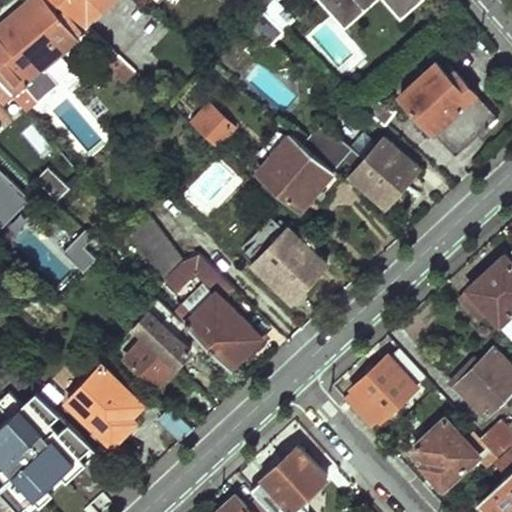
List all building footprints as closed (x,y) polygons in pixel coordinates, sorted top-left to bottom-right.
[(28,0),(0,23),(0,36),(46,90),(54,85),(41,69),(82,35),(62,12),(57,16),(43,0),(28,0)] [(56,0),(85,26),(96,12),(98,13),(109,2),(112,3),(114,0),(56,0)] [(362,0),(390,0),(401,12),(415,0),(328,0),(343,16),(362,0)] [(259,9),(238,29),(262,49),(281,26),(259,9)] [(0,81),(6,89),(10,93),(22,83),(36,98),(46,90),(0,36),(0,81)] [(135,72),(111,50),(100,61),(123,82),(135,72)] [(440,126),(459,147),(497,113),(473,87),(455,68),(448,73),(436,61),(400,93),(435,131),(440,126)] [(0,121),(9,112),(0,101),(0,94),(6,89),(0,81),(0,121)] [(0,94),(0,101),(9,112),(19,103),(10,93),(6,89),(0,94)] [(360,104),(387,124),(396,111),(373,91),(360,104)] [(195,126),(214,143),(231,126),(212,108),(195,126)] [(365,156),(321,119),(303,141),(334,167),(344,156),(356,167),(351,172),(385,201),(416,168),(419,165),(384,136),(365,156)] [(315,188),(319,192),(339,171),(334,167),(303,141),(292,131),(259,171),(295,203),(304,200),(315,188)] [(54,198),(67,188),(43,163),(31,176),(54,198)] [(0,222),(2,224),(30,197),(0,167),(0,222)] [(126,229),(165,277),(183,259),(144,212),(126,229)] [(249,253),(285,289),(304,272),(309,276),(315,270),(326,261),(314,248),(317,244),(306,233),(301,236),(283,218),(249,253)] [(81,269),(103,246),(83,226),(61,249),(81,269)] [(490,311),(511,334),(511,259),(506,253),(481,276),(469,288),(490,311)] [(285,289),(291,295),(309,276),(304,272),(285,289)] [(480,321),(490,311),(469,288),(458,297),(480,321)] [(175,311),(228,364),(241,351),(245,347),(239,341),(252,327),(214,290),(192,311),(183,303),(175,311)] [(132,324),(175,364),(183,357),(190,349),(164,323),(175,311),(158,295),(132,324)] [(126,354),(156,384),(166,375),(175,364),(132,324),(126,330),(137,341),(126,354)] [(239,341),(245,347),(259,334),(252,327),(239,341)] [(109,349),(116,355),(123,348),(116,341),(109,349)] [(427,375),(401,347),(393,355),(391,353),(368,373),(352,387),(353,389),(345,398),(371,426),(380,418),(382,419),(419,386),(418,383),(427,375)] [(491,413),(511,392),(511,363),(496,348),(461,383),(491,413)] [(67,397),(107,437),(129,414),(125,411),(131,404),(137,398),(101,363),(67,397)] [(78,466),(97,448),(67,419),(58,429),(49,420),(58,411),(35,388),(21,402),(78,466)] [(0,491),(17,510),(32,497),(38,503),(51,491),(45,484),(59,472),(65,478),(78,466),(21,402),(7,389),(0,395),(0,407),(7,415),(0,421),(0,491)] [(150,411),(179,437),(191,426),(162,398),(150,411)] [(442,486),(480,454),(446,416),(414,443),(433,465),(428,470),(442,486)] [(500,455),(511,444),(511,418),(509,422),(504,416),(483,435),(500,455)] [(472,442),(492,465),(498,460),(500,458),(480,435),(472,442)] [(272,508),(275,511),(299,511),(295,507),(330,475),(301,443),(282,461),(253,488),(255,490),(272,508)] [(498,460),(510,472),(511,470),(511,444),(500,455),(502,456),(500,458),(498,460)] [(511,511),(511,470),(510,472),(479,499),(491,511),(511,511)] [(45,484),(51,491),(65,478),(59,472),(45,484)] [(267,511),(272,508),(255,490),(244,499),(238,494),(225,506),(218,511),(267,511)] [(0,511),(18,511),(17,510),(0,491),(0,511)] [(17,510),(18,511),(28,511),(38,503),(32,497),(17,510)]
